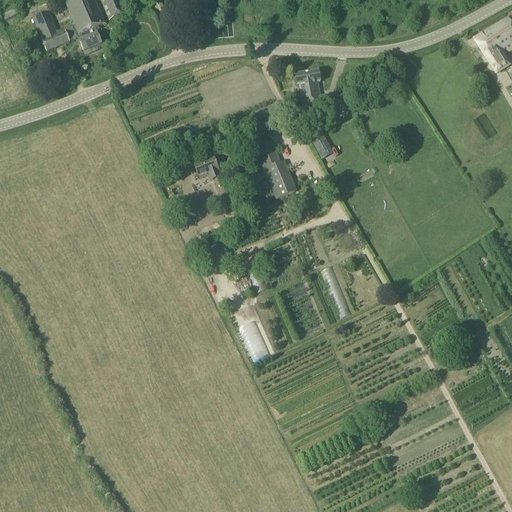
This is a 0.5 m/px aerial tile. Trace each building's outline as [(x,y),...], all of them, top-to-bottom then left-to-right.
[(57,33),(48,13),(32,20),(46,53),(80,39),(79,36),(105,25),(94,0),(78,0),(67,5),(76,25),(57,33)] [(99,0),(108,22),(127,14),(121,0),(99,0)] [(190,0),(193,11),(207,8),(205,0),(190,0)] [(0,11),(5,20),(17,15),(13,5),(0,11)] [(474,40),(496,75),(510,66),(503,56),(511,50),(511,27),(507,20),(474,40)] [(84,53),(101,46),(97,35),(79,43),(84,53)] [(295,76),(297,87),(299,87),(302,107),(321,104),(318,84),(320,83),(319,73),(295,76)] [(334,103),(335,109),(347,107),(345,101),(334,103)] [(312,145),(321,161),(331,155),(322,139),(312,145)] [(254,149),(275,202),(293,195),(290,187),(288,187),(286,180),(287,180),(272,142),(254,149)] [(193,165),(199,180),(211,175),(214,181),(220,178),(218,172),(219,172),(213,157),(193,165)] [(224,223),(227,232),(240,227),(237,218),(224,223)] [(235,265),(239,275),(256,268),(252,258),(235,265)]
